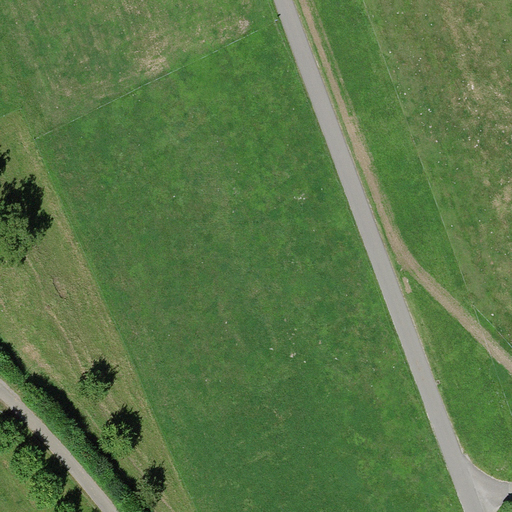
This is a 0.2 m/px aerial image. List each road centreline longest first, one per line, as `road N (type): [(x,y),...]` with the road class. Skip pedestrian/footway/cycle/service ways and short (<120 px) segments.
road 1 (unclassified): [(281,0),(468,511)]
road 2 (track): [(0,391),(108,511)]
